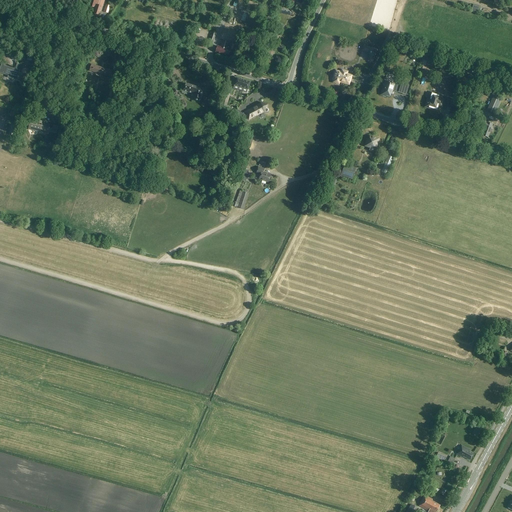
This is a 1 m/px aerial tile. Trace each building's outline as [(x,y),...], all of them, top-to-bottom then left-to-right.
[(102,9),(101,9),(103,1),(100,0),(94,0),(93,5),(96,5),(93,15),(99,16),(100,12),(101,12),(102,9)] [(217,46),(215,52),(230,58),(233,52),(232,52),(232,51),(234,52),(238,40),(223,35),(220,47),(217,46)] [(375,50),(364,47),(363,51),(369,52),(368,54),(370,54),(368,60),(372,62),(375,50)] [(265,57),(261,68),(267,70),(270,59),(265,57)] [(0,67),(0,73),(8,76),(8,78),(16,80),(19,73),(21,73),(23,66),(17,64),(15,69),(1,65),(0,67)] [(112,71),(91,64),(89,71),(110,78),(112,71)] [(347,72),(342,71),(341,74),(337,73),(336,77),(335,77),(334,82),(335,82),(334,84),(339,85),(340,83),(349,85),(351,77),(346,75),(347,72)] [(465,84),(470,86),(474,79),(468,76),(467,79),(464,78),(462,81),(466,83),(465,84)] [(236,78),(234,86),(247,90),(250,83),(236,78)] [(383,89),(381,95),(386,96),(386,95),(390,96),(390,94),(391,94),(392,91),(396,92),(398,84),(392,82),(391,84),(386,83),(384,89),(383,89)] [(401,83),(400,87),(404,88),(402,94),(406,96),(409,85),(401,83)] [(183,88),(181,87),(180,90),(195,95),(194,97),(195,100),(197,101),(200,99),(203,89),(184,84),(183,88)] [(248,100),(248,93),(245,93),(245,92),(239,92),(238,99),(248,100)] [(428,103),(427,103),(427,104),(428,104),(427,108),(433,109),(433,108),(437,109),(439,105),(441,106),(443,101),(440,100),(441,97),(433,94),(430,101),(429,100),(428,103)] [(493,95),(487,111),(494,114),(501,99),(493,95)] [(32,96),(29,104),(34,106),(37,98),(32,96)] [(244,116),(245,115),(247,119),(248,119),(251,118),(251,117),(253,116),(253,117),(256,116),(256,114),(258,115),(262,113),(265,114),(267,113),(267,112),(266,110),(265,110),(266,106),(259,104),(258,108),(256,108),(255,108),(251,110),(250,110),(244,113),(242,114),(236,109),(232,114),(239,121),(244,116)] [(54,113),(53,117),(53,116),(50,118),(54,123),(57,121),(61,118),(61,115),(54,113)] [(30,122),(29,127),(28,130),(34,131),(48,134),(45,145),(53,147),(58,126),(45,123),(44,125),(42,125),(42,122),(36,120),(35,123),(30,122)] [(487,138),(492,125),(493,123),(490,122),(489,124),(487,123),(482,136),(487,138)] [(16,127),(11,126),(8,134),(14,136),(16,127)] [(370,136),(369,139),(367,138),(365,146),(370,148),(370,150),(373,152),(375,147),(376,148),(379,139),(370,136)] [(345,166),(341,175),(351,179),(355,169),(345,166)] [(259,167),(256,173),(260,175),(259,179),(268,183),(271,175),(263,172),(264,169),(259,167)] [(240,191),(235,207),(242,209),(247,194),(240,191)] [(511,332),(503,330),(501,335),(511,338),(511,335),(511,332)] [(457,454),(463,457),(470,460),(473,453),(469,451),(470,450),(461,445),(457,454)] [(446,456),(438,453),(435,458),(444,462),(446,456)] [(424,496),(419,506),(428,511),(427,511),(436,511),(440,505),(431,501),(432,500),(424,496)]
